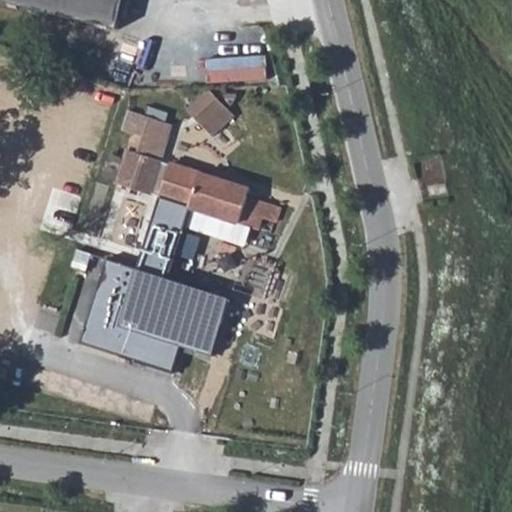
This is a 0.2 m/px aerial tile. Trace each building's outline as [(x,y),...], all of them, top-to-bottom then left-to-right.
[(119,0),(0,0),(0,2),(113,30),(119,0)] [(188,106),(212,135),(234,114),(209,87),(188,106)] [(133,132),(117,182),(153,194),(174,122),(128,107),(121,127),(133,132)] [(161,198),(192,208),(259,229),(263,218),(275,222),(281,205),(250,195),(253,185),(173,160),(162,196),(161,198)] [(192,208),(161,198),(139,269),(108,259),(82,341),(175,370),(182,346),(215,356),(233,299),(170,279),(192,208)]
